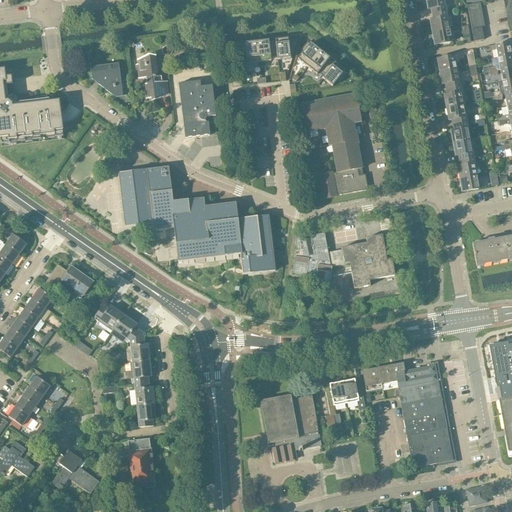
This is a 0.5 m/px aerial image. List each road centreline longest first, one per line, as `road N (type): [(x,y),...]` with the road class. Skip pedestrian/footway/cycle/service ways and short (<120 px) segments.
road 1 (residential): [(46,10),(56,76),(190,172),(309,216),(439,193)]
road 2 (residential): [(54,343),(92,369),(100,436),(170,428),(162,337),(174,309)]
road 3 (unclassified): [(213,344),(306,344),(408,329)]
road 4 (residential): [(439,193),(405,0)]
road 5 (residential): [(295,511),(447,481)]
road 6 (residential): [(494,476),(465,325)]
road 7 (tertiary): [(174,309),(61,231)]
